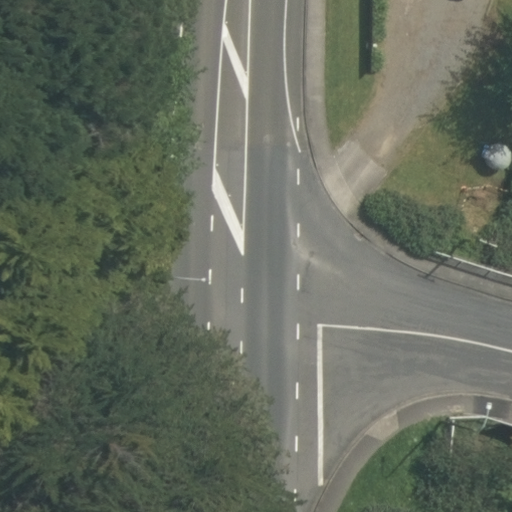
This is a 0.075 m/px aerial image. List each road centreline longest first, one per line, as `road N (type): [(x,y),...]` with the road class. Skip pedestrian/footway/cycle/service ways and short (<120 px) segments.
road 1 (secondary): [(223,321),(238,0)]
road 2 (tertiary): [(223,321),(440,334),(511,356)]
road 3 (secondary): [(224,511),(223,321)]
